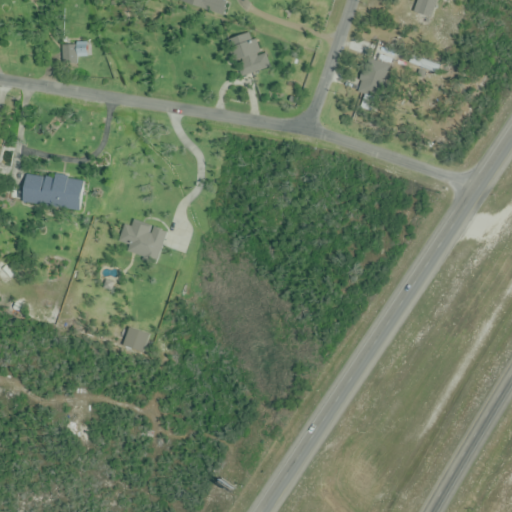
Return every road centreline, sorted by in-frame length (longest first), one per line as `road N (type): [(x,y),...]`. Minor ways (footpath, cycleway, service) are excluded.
road 1 (residential): [(0,78),(305,129),(475,189)]
road 2 (trunk): [(511,134),(257,511)]
road 3 (trunk): [(432,511),(511,382)]
road 4 (residential): [(305,129),(351,0)]
